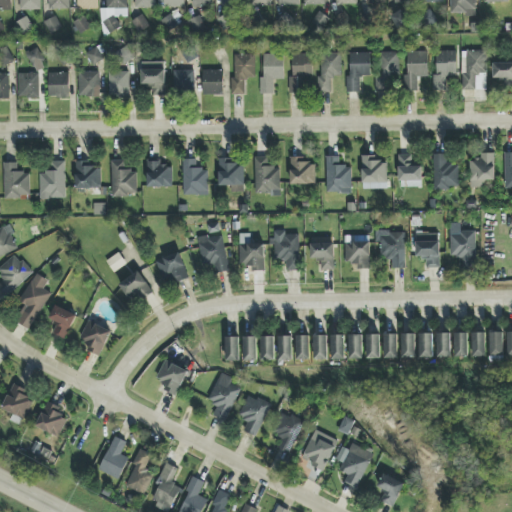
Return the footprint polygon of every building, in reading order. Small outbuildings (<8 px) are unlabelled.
[(0,0),(0,9),(12,9),(11,0),(0,0)] [(20,0),(20,10),(41,10),(40,0),(20,0)] [(69,9),(69,0),(48,0),(49,9),(69,9)] [(98,0),(77,0),(78,9),(98,9),(98,0)] [(127,17),(127,0),(106,0),(106,9),(103,9),(103,30),(118,30),(118,17),(127,17)] [(134,0),(135,8),(156,8),(156,0),(134,0)] [(192,0),(193,8),(213,7),(213,0),(192,0)] [(475,0),(449,0),(450,14),(476,14),(475,0)] [(437,20),(430,9),(412,20),(419,31),(437,20)] [(322,29),(329,19),(319,12),(312,21),(322,29)] [(217,19),(224,32),(235,25),(228,13),(217,19)] [(149,26),(142,15),(132,21),(139,32),(149,26)] [(161,19),(165,31),(177,27),(173,15),(161,19)] [(193,34),(205,29),(199,15),(187,21),(193,34)] [(33,27),(26,16),(15,23),(22,34),(33,27)] [(50,33),(62,28),(56,16),(44,22),(50,33)] [(72,23),(79,34),(91,27),(85,16),(72,23)] [(91,65),(106,60),(101,46),(87,51),(91,65)] [(37,48),(27,53),(36,72),(46,67),(37,48)] [(0,59),(2,66),(13,62),(9,50),(0,52),(0,59)] [(456,50),(436,51),(436,74),(432,74),(433,90),(447,90),(447,74),(457,74),(456,50)] [(462,71),(462,90),(487,89),(486,50),(463,50),(463,71),(462,71)] [(370,76),(369,52),(348,53),(348,92),(360,92),(360,76),(370,76)] [(399,79),(399,52),(382,52),(381,75),(375,75),(375,92),(389,92),(390,79),(399,79)] [(428,77),(427,52),(407,53),(407,74),(404,75),(404,91),(418,91),(418,77),(428,77)] [(289,92),(311,91),(311,53),(292,54),(293,78),(289,78),(289,92)] [(320,93),(331,93),(331,76),(341,75),(341,53),(319,54),(320,93)] [(255,78),(255,54),(234,55),(235,79),(231,79),(231,94),(245,94),(244,78),(255,78)] [(262,93),(274,94),(274,79),(284,79),(284,54),(262,54),(262,93)] [(165,62),(142,61),(142,84),(153,84),(153,95),(165,95),(165,62)] [(511,63),(493,63),(493,81),(511,81),(511,63)] [(173,92),(195,92),(194,70),(173,71),(173,92)] [(223,95),(223,70),(203,70),(203,94),(223,95)] [(129,95),(129,71),(108,71),(109,96),(129,95)] [(100,96),(99,72),(79,72),(79,96),(100,96)] [(40,74),(19,73),(18,98),(39,98),(40,74)] [(69,73),(49,73),(49,97),(69,97),(69,73)] [(0,98),(9,98),(10,74),(0,74),(0,98)] [(494,153),(480,153),(480,160),(470,160),(470,188),(485,187),(485,180),(495,180),(494,153)] [(399,154),(398,187),(422,187),(422,166),(412,166),(412,154),(399,154)] [(458,189),(458,164),(446,164),(447,154),(434,154),(434,188),(458,189)] [(351,166),(340,166),(339,156),(326,156),(327,193),(352,192),(351,166)] [(279,166),(268,166),(268,157),(255,157),(255,195),(280,194),(279,166)] [(315,184),(315,163),(301,163),(301,157),(291,157),(290,184),(315,184)] [(244,185),(244,164),(234,165),(233,158),(218,158),(219,185),(244,185)] [(362,158),(362,189),(387,189),(387,158),(362,158)] [(208,169),(196,169),(196,159),(183,159),(184,195),(208,195),(208,169)] [(112,161),(112,196),(137,195),(136,172),(128,172),(128,160),(112,161)] [(66,198),(65,161),(50,161),(51,172),(40,172),(41,199),(66,198)] [(172,187),(172,166),(161,166),(161,161),(148,161),(147,187),(172,187)] [(101,188),(101,162),(76,163),(76,189),(101,188)] [(30,173),(18,172),(18,163),(5,163),(4,199),(20,199),(20,195),(29,195),(30,173)] [(0,257),(18,249),(11,235),(15,234),(10,224),(0,228),(0,257)] [(299,234),(285,234),(285,230),(274,230),(274,262),(284,262),(284,270),(300,270),(299,234)] [(405,268),(405,231),(375,232),(375,242),(380,242),(381,259),(391,259),(392,268),(405,268)] [(475,231),(450,232),(451,257),(463,257),(463,267),(476,266),(475,231)] [(440,268),(439,232),(416,233),(416,257),(425,257),(425,268),(440,268)] [(265,271),(264,244),(251,244),(251,233),(239,234),(239,264),(251,264),(251,271),(265,271)] [(228,271),(224,235),(199,238),(202,265),(213,263),(214,272),(228,271)] [(345,263),(356,263),(356,269),(370,269),(369,235),(345,236),(345,263)] [(333,237),(310,238),(311,260),(320,260),(320,270),(334,269),(333,237)] [(188,277),(180,252),(156,261),(165,285),(188,277)] [(114,272),(126,264),(119,253),(106,261),(114,272)] [(0,267),(0,273),(5,279),(0,283),(0,289),(7,297),(33,273),(15,254),(0,267)] [(152,292),(139,271),(119,283),(127,297),(136,291),(141,299),(152,292)] [(19,301),(26,305),(16,321),(29,329),(52,293),(43,288),(48,281),(36,273),(19,301)] [(66,339),(77,315),(55,305),(49,319),(58,323),(53,333),(66,339)] [(111,331),(88,320),(80,338),(89,343),(86,350),(100,356),(111,331)] [(485,332),(472,333),(472,357),(485,356),(485,332)] [(490,356),(503,356),(503,332),(490,332),(490,356)] [(433,357),(432,333),(419,334),(419,358),(433,357)] [(450,333),(437,333),(437,357),(450,357),(450,333)] [(468,333),(455,333),(455,357),(468,357),(468,333)] [(362,359),(362,334),(348,335),(349,359),(362,359)] [(367,358),(380,358),(380,334),(367,334),(367,358)] [(397,358),(397,334),(384,334),(384,358),(397,358)] [(415,334),(402,334),(402,358),(415,358),(415,334)] [(327,335),(314,336),(314,360),(327,359),(327,335)] [(345,359),(344,335),(331,335),(332,359),(345,359)] [(244,360),(257,360),(257,336),(243,337),(244,360)] [(274,336),(261,337),(261,361),(275,360),(274,336)] [(279,360),(292,360),(292,336),(278,336),(279,360)] [(309,360),(310,336),(296,336),(296,360),(309,360)] [(239,361),(239,337),(226,337),(226,361),(239,361)] [(176,396),(188,371),(165,360),(156,380),(166,385),(164,390),(176,396)] [(243,384),(220,375),(208,401),(218,405),(213,415),(227,421),(243,384)] [(2,408),(24,419),(33,402),(24,398),(28,391),(14,384),(2,408)] [(271,405),(249,394),(238,417),(248,422),(243,431),(256,437),(271,405)] [(35,426),(59,437),(68,417),(58,413),(61,407),(48,401),(35,426)] [(305,422),(284,412),(273,434),(283,439),(278,448),(290,453),(305,422)] [(353,421),(345,417),(339,430),(347,434),(353,421)] [(323,473),(337,440),(314,430),(300,463),(323,473)] [(126,442),(114,436),(99,471),(119,480),(129,458),(121,455),(126,442)] [(349,476),(345,482),(356,488),(374,455),(353,443),(349,450),(343,447),(339,456),(345,459),(339,470),(349,476)] [(125,486),(144,495),(154,473),(146,470),(153,454),(141,449),(125,486)] [(149,502),(169,511),(181,488),(171,483),(178,469),(167,464),(149,502)] [(377,488),(386,492),(382,502),(394,507),(404,482),(383,473),(377,488)] [(205,482),(192,476),(185,491),(189,493),(179,511),(201,511),(208,499),(198,495),(205,482)] [(208,511),(211,511),(227,511),(225,511),(232,495),(218,489),(208,511)]
